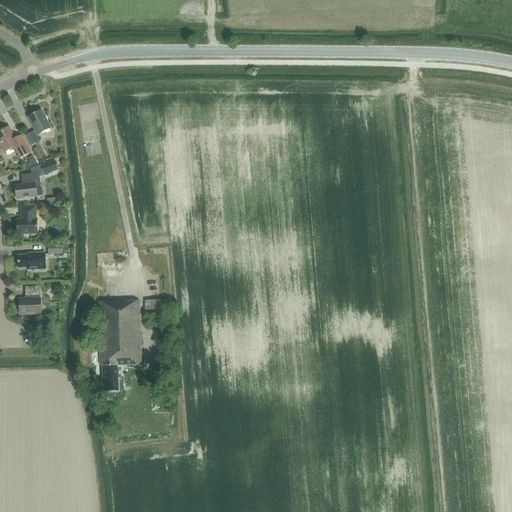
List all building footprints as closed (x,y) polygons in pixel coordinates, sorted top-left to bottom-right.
[(51,128),(41,110),(28,117),(35,130),(26,135),(32,146),(41,141),(38,135),(51,128)] [(9,127),(0,131),(0,142),(5,152),(14,148),(20,159),(31,153),(21,135),(15,139),(9,127)] [(33,149),(39,160),(46,156),(44,153),(41,155),(40,154),(44,152),(40,146),(37,148),(37,147),(33,149)] [(44,173),(58,169),(55,159),(30,167),(31,174),(39,173),(40,176),(44,174),(44,173)] [(17,199),(37,196),(42,196),(43,194),(42,190),(41,187),(40,176),(39,173),(31,174),(21,175),(23,184),(15,185),(17,199)] [(36,219),(35,207),(21,207),(22,220),(17,220),(18,234),(38,233),(37,219),(36,219)] [(62,243),(48,244),(48,254),(62,254),(62,243)] [(45,269),(45,253),(31,253),(31,255),(18,256),(19,268),(27,268),(27,270),(45,269)] [(20,315),(41,314),(41,299),(39,299),(39,295),(39,286),(25,287),(26,299),(20,300),(20,315)] [(146,325),(166,324),(165,300),(145,301),(146,325)] [(102,366),(103,392),(119,392),(118,366),(142,365),(140,301),(99,302),(101,366),(102,366)]
